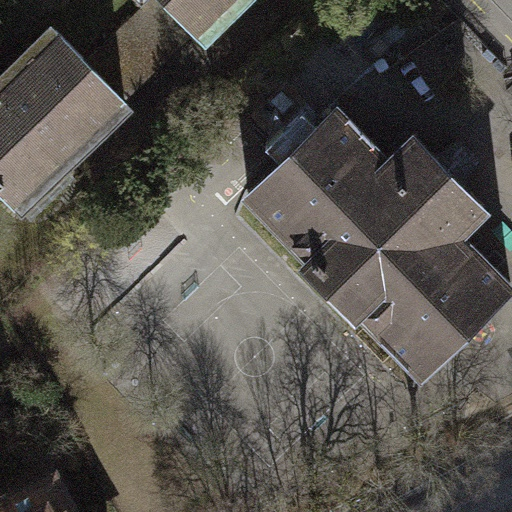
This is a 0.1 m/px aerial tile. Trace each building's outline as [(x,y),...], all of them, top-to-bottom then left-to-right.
[(144,0),(119,25),(159,65),(195,29),(166,0),(144,0)] [(166,0),(195,29),(202,35),(237,0),(166,0)] [(119,25),(85,58),(125,98),(159,65),(119,25)] [(54,27),(0,80),(0,185),(18,203),(125,98),(85,58),(54,27)] [(337,103),(248,191),(311,254),(305,260),(357,310),(361,307),(422,370),(511,283),(511,282),(460,230),(486,205),(462,180),(477,160),(459,141),(437,155),(414,131),(389,156),(337,103)] [(72,511),(52,473),(0,500),(0,511),(72,511)]
